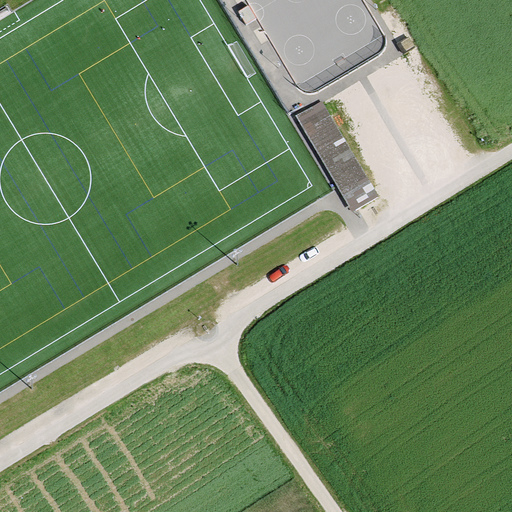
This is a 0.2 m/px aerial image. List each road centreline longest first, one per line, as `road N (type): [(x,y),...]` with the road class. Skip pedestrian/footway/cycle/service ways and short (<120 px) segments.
road 1 (track): [(219,351),(335,511)]
road 2 (track): [(511,151),(351,249)]
